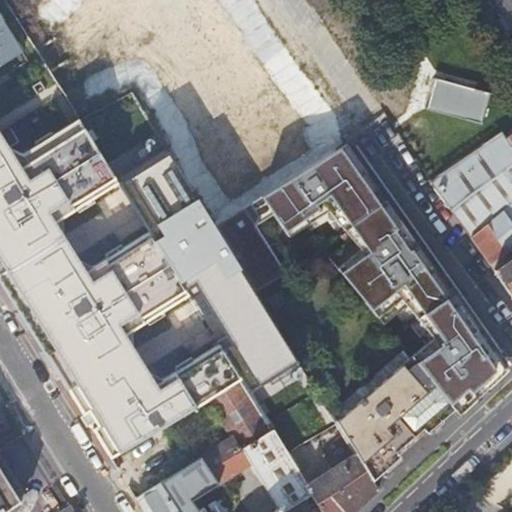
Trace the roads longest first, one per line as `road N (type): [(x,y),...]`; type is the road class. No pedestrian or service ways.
road 1 (residential): [(107,511),(0,342)]
road 2 (unknown): [(353,130),(268,0)]
road 3 (residential): [(401,511),(511,408)]
